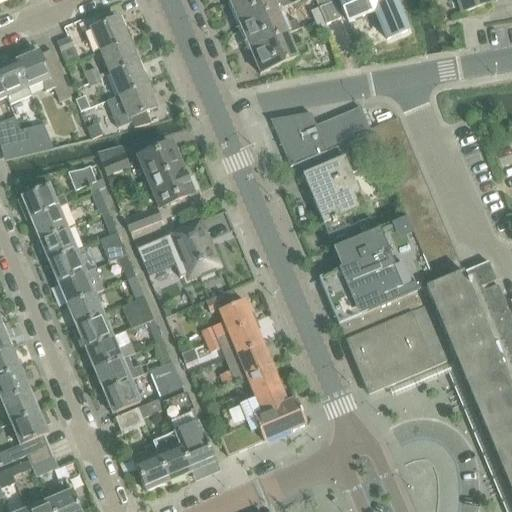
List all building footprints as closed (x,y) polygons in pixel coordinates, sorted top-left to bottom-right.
[(278,0),(273,2),(271,0),(235,0),(229,2),(240,27),(276,12),(290,6),(286,0),(278,0)] [(323,20),(326,26),(340,20),(331,0),(315,0),(319,9),(323,20)] [(386,41),(407,32),(393,0),(338,0),(349,23),(374,12),(386,41)] [(457,0),(463,14),(492,4),(490,0),(457,0)] [(310,13),(315,24),(323,21),(318,9),(310,13)] [(282,27),(276,12),(240,27),(250,51),(286,35),(286,36),(299,30),(296,21),(282,27)] [(101,15),(83,22),(87,32),(91,30),(101,53),(128,42),(118,19),(105,25),(101,15)] [(328,31),(323,21),(315,24),(319,35),(328,31)] [(293,51),(286,36),(286,35),(250,51),(260,75),(310,54),(306,45),(293,51)] [(64,62),(77,56),(69,39),(56,44),(64,62)] [(128,42),(101,53),(110,76),(137,64),(128,42)] [(38,53),(16,63),(28,90),(41,85),(45,93),(53,90),(59,106),(71,101),(51,52),(40,57),(38,53)] [(28,90),(16,63),(0,69),(0,84),(6,99),(9,107),(31,97),(28,90)] [(137,64),(110,76),(120,98),(143,88),(146,87),(143,79),(137,64)] [(97,70),(85,75),(90,88),(102,83),(97,70)] [(120,98),(106,104),(117,130),(131,125),(130,121),(146,114),(156,110),(146,87),(143,88),(120,98)] [(85,98),(75,102),(80,113),(90,109),(85,98)] [(360,109),(349,114),(360,140),(372,136),(370,131),(360,109)] [(309,112),(268,119),(289,168),(297,165),(326,152),(322,143),(315,127),(316,127),(309,112)] [(130,121),(131,125),(134,130),(151,125),(146,114),(130,121)] [(349,114),(338,118),(349,145),(360,140),(349,114)] [(338,118),(326,123),(338,149),(349,145),(338,118)] [(398,119),(370,131),(372,136),(375,143),(402,130),(398,119)] [(316,127),(315,127),(322,143),(326,152),(327,154),(338,149),(326,123),(316,127)] [(98,125),(86,130),(91,141),(102,137),(98,125)] [(43,126),(27,130),(33,155),(54,151),(43,126)] [(0,147),(3,162),(33,155),(27,130),(0,136),(0,147)] [(402,130),(375,143),(377,148),(379,154),(407,141),(402,130)] [(326,152),(297,165),(302,177),(322,226),(332,250),(375,233),(369,220),(347,229),(342,218),(358,211),(353,199),(359,197),(351,176),(358,173),(361,166),(357,157),(377,148),(375,143),(372,136),(360,140),(349,145),(338,149),(327,154),(326,152)] [(407,141),(379,154),(384,165),(412,152),(407,141)] [(138,159),(147,182),(180,168),(171,145),(138,159)] [(120,147),(96,153),(106,177),(128,168),(120,147)] [(412,152),(384,165),(388,176),(416,163),(412,152)] [(416,163),(388,176),(393,187),(421,174),(416,163)] [(192,196),(180,168),(147,182),(159,210),(192,196)] [(68,176),(75,192),(95,184),(89,169),(82,172),(68,176)] [(421,174),(393,187),(398,198),(426,185),(421,174)] [(18,186),(23,198),(20,199),(30,221),(57,209),(65,207),(66,206),(62,197),(54,201),(45,179),(18,186)] [(102,181),(95,184),(96,187),(98,192),(106,189),(102,181)] [(426,185),(398,198),(402,209),(430,197),(426,185)] [(107,214),(98,192),(91,196),(100,217),(107,214)] [(430,197),(402,209),(406,219),(407,220),(435,208),(430,197)] [(39,243),(67,231),(74,228),(65,207),(57,209),(30,221),(39,243)] [(435,208),(407,220),(407,221),(412,231),(440,219),(435,208)] [(155,209),(143,214),(124,222),(129,235),(160,222),(155,209)] [(100,217),(109,238),(116,235),(107,214),(100,217)] [(340,270),(318,279),(338,327),(407,298),(435,286),(431,275),(426,264),(421,253),(417,244),(416,242),(412,231),(407,221),(407,220),(406,219),(375,233),(332,250),(337,262),(340,270)] [(440,219),(412,231),(416,242),(444,230),(440,219)] [(136,251),(139,257),(143,266),(164,257),(169,269),(174,267),(180,280),(187,277),(189,280),(199,275),(200,279),(216,272),(214,269),(218,267),(199,224),(164,239),(136,251)] [(444,230),(416,242),(417,244),(421,253),(449,241),(444,230)] [(39,243),(48,264),(76,253),(67,231),(39,243)] [(109,264),(117,260),(125,257),(116,235),(109,238),(100,242),(109,264)] [(449,241),(421,253),(426,264),(453,252),(449,241)] [(453,252),(426,264),(431,275),(458,263),(453,252)] [(48,264),(57,286),(85,274),(76,253),(48,264)] [(126,282),(135,279),(125,257),(117,260),(126,282)] [(458,263),(431,275),(435,286),(463,274),(458,263)] [(435,286),(407,298),(338,327),(368,398),(455,361),(511,497),(511,320),(488,264),(463,274),(435,286)] [(57,286),(66,307),(94,296),(85,274),(57,286)] [(135,279),(126,282),(136,303),(144,300),(135,279)] [(211,329),(201,333),(206,344),(216,340),(253,324),(244,302),(239,304),(234,291),(205,303),(211,316),(218,313),(223,325),(212,329),(211,329)] [(66,307),(75,329),(103,317),(94,296),(66,307)] [(144,300),(136,303),(123,309),(132,330),(147,324),(153,322),(144,300)] [(167,306),(161,308),(166,319),(171,316),(167,306)] [(75,329),(84,350),(112,339),(103,317),(75,329)] [(169,359),(153,322),(147,324),(163,362),(169,359)] [(220,350),(225,361),(262,345),(253,324),(216,340),(220,350)] [(0,353),(11,349),(1,327),(0,327),(0,353)] [(84,350),(93,372),(127,358),(127,359),(135,355),(125,333),(112,339),(84,350)] [(220,350),(216,340),(206,344),(210,354),(220,350)] [(230,373),(220,377),(224,388),(246,378),(271,368),(262,345),(225,361),(230,373)] [(0,378),(20,370),(11,349),(0,353),(0,378)] [(93,372),(102,394),(130,382),(143,377),(139,367),(132,370),(127,359),(127,358),(93,372)] [(149,374),(160,400),(182,391),(171,365),(149,374)] [(255,399),(238,407),(246,427),(255,424),(263,443),(263,444),(306,427),(295,401),(287,404),(271,368),(246,378),(255,399)] [(0,404),(3,403),(29,392),(20,370),(0,378),(0,404)] [(139,404),(130,382),(102,394),(111,416),(139,404)] [(3,403),(12,425),(38,414),(29,392),(3,403)] [(173,434),(173,435),(174,434),(191,475),(214,465),(202,438),(197,426),(194,427),(189,413),(192,412),(186,396),(162,406),(165,412),(174,434),(173,434)] [(142,421),(165,412),(162,406),(160,400),(138,409),(142,421)] [(223,413),(210,418),(219,439),(227,458),(263,443),(255,424),(246,427),(238,407),(223,413)] [(142,421),(138,409),(115,419),(122,436),(144,427),(142,421)] [(19,461),(26,458),(48,449),(43,438),(47,436),(38,414),(12,425),(21,446),(14,449),(19,461)] [(152,443),(153,446),(168,484),(191,475),(174,434),(173,435),(152,443)] [(146,493),(168,484),(153,446),(143,450),(145,455),(132,460),(146,493)] [(26,458),(28,462),(31,469),(53,459),(48,449),(26,458)] [(57,471),(53,459),(31,469),(31,470),(35,480),(57,471)] [(7,471),(11,479),(31,470),(31,469),(28,462),(7,471)] [(62,495),(48,502),(52,511),(79,511),(66,481),(57,485),(62,495)] [(52,511),(48,502),(25,511),(52,511)]
